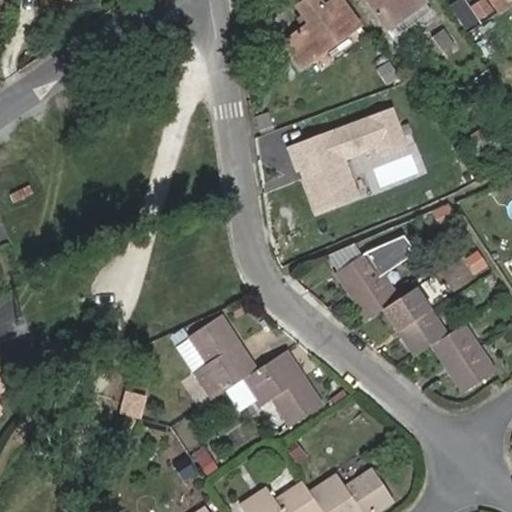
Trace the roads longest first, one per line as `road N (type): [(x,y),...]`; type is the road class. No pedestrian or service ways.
road 1 (residential): [(211,0),(257,270),(277,300),(478,460)]
road 2 (track): [(78,511),(194,78),(219,47)]
road 3 (residential): [(170,0),(0,112)]
